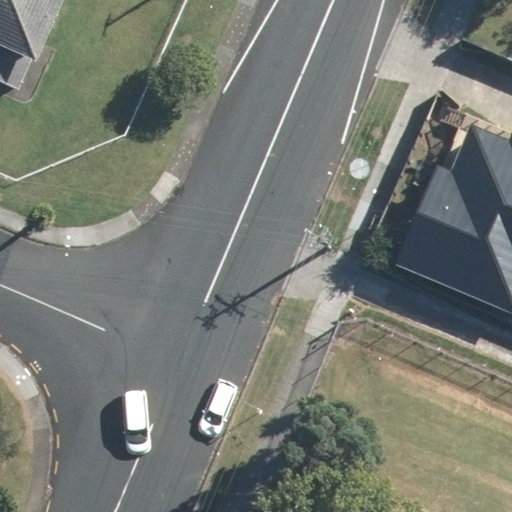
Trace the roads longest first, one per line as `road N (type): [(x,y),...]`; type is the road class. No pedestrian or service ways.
road 1 (tertiary): [(335,0),(181,365)]
road 2 (residential): [(0,283),(181,365)]
road 3 (tertiary): [(181,365),(117,511)]
